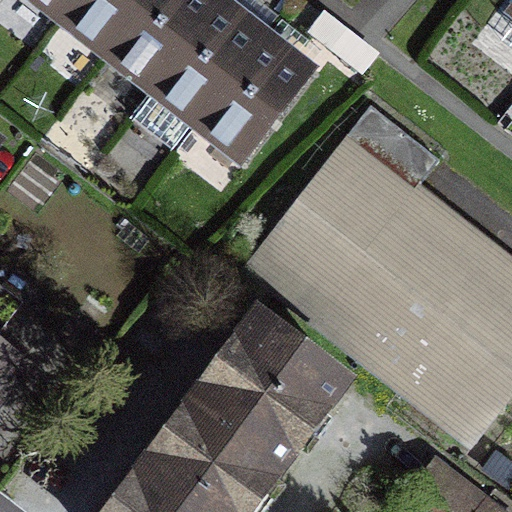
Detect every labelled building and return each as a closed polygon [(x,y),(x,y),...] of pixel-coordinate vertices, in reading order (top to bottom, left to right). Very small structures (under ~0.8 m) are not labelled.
[(227,0),(19,0),(242,172),(319,70),(227,0)] [(511,4),(502,18),(511,25),(511,4)] [(380,55),(324,12),(307,34),(363,78),(380,55)] [(244,274),(474,453),(511,402),(511,257),(421,185),(440,159),(370,107),(244,274)] [(0,405),(32,362),(0,338),(25,305),(0,286),(0,405)] [(259,511),(358,380),(257,305),(104,511),(259,511)] [(511,485),(511,462),(496,451),(482,471),(508,491),(511,485)] [(509,511),(435,459),(399,511),(509,511)]
